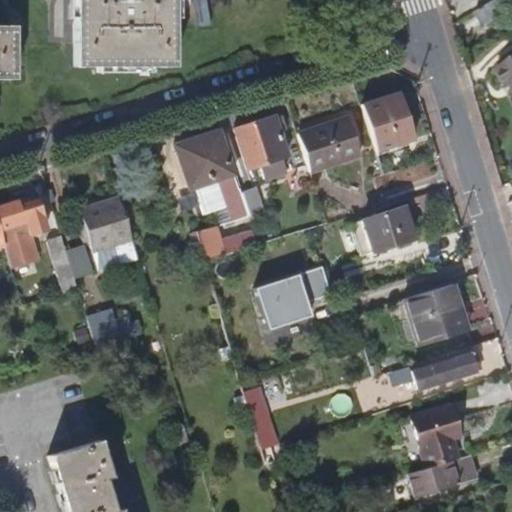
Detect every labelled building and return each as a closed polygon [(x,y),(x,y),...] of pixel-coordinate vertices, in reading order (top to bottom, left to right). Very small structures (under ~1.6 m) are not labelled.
[(178,71),(178,0),(79,0),(79,71),(178,71)] [(511,8),(506,0),(489,0),(475,9),(484,24),(511,8)] [(0,76),(16,77),(16,26),(0,26),(0,76)] [(511,61),(498,68),(507,85),(511,83),(511,61)] [(410,138),(397,93),(360,104),(374,149),(410,138)] [(285,154),(272,114),(232,127),(245,167),(259,163),(264,178),(285,171),(280,156),(285,154)] [(354,155),(342,116),(294,130),(307,169),(354,155)] [(246,212),(237,185),(235,186),(216,129),(173,144),(188,187),(193,185),(203,213),(213,209),(226,205),(231,217),(246,212)] [(94,254),(133,243),(114,180),(75,192),(77,198),(71,200),(77,218),(82,217),(94,254)] [(260,211),(252,187),(241,191),(248,214),(260,211)] [(46,229),(37,199),(15,206),(14,200),(0,204),(0,221),(1,224),(0,224),(0,230),(4,242),(17,238),(46,229)] [(231,217),(226,205),(213,209),(217,222),(231,217)] [(411,237),(402,206),(349,222),(358,253),(411,237)] [(220,254),(212,224),(195,229),(202,259),(220,254)] [(250,228),(220,237),(225,253),(255,243),(250,228)] [(77,288),(60,234),(45,239),(57,275),(62,292),(77,288)] [(24,259),(17,238),(4,242),(10,263),(24,259)] [(320,265),(252,287),(266,330),(309,315),(304,301),(329,293),(320,265)] [(136,274),(123,277),(127,295),(140,293),(136,274)] [(62,292),(57,275),(50,278),(52,284),(55,294),(62,292)] [(458,303),(452,281),(402,297),(416,342),(459,329),(450,305),(458,303)] [(55,294),(52,284),(45,286),(48,296),(55,294)] [(48,296),(45,286),(25,292),(28,302),(48,296)] [(466,327),(458,303),(450,305),(459,329),(466,327)] [(135,334),(128,315),(115,319),(111,308),(86,315),(96,346),(135,334)] [(85,328),(75,331),(79,342),(88,339),(85,328)] [(499,362),(491,338),(472,344),(473,351),(479,368),(499,362)] [(227,345),(217,348),(221,360),(231,356),(227,345)] [(479,368),(473,351),(409,371),(415,389),(479,370),(479,368)] [(275,444),(257,387),(242,391),(259,448),(275,444)] [(242,395),(233,397),(236,406),(244,403),(242,395)] [(456,458),(451,438),(455,436),(449,416),(410,427),(422,468),(456,458)] [(182,425),(171,429),(176,443),(187,439),(182,425)] [(104,454),(52,470),(65,511),(141,511),(125,497),(123,491),(116,493),(104,454)] [(473,480),(466,455),(456,458),(422,468),(406,473),(414,497),(473,480)]
